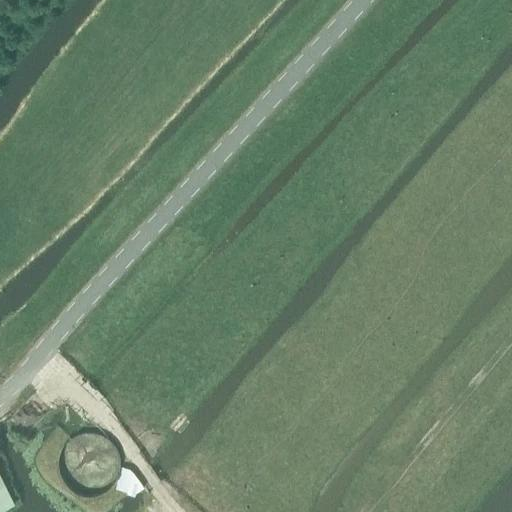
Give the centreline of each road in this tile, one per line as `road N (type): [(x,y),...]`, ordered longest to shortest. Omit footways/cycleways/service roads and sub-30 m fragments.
road 1 (unclassified): [(0,397),(362,0)]
road 2 (track): [(38,357),(101,417),(172,511)]
